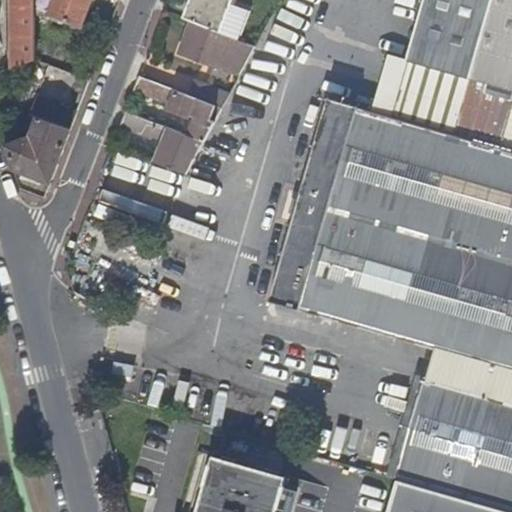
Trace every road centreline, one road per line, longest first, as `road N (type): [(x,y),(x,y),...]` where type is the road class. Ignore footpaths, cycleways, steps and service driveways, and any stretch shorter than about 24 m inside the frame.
road 1 (residential): [(14,262),(64,203),(141,0)]
road 2 (tertiary): [(81,511),(14,262)]
road 3 (unknown): [(172,511),(189,458),(213,439),(327,473),(340,495),(335,511)]
